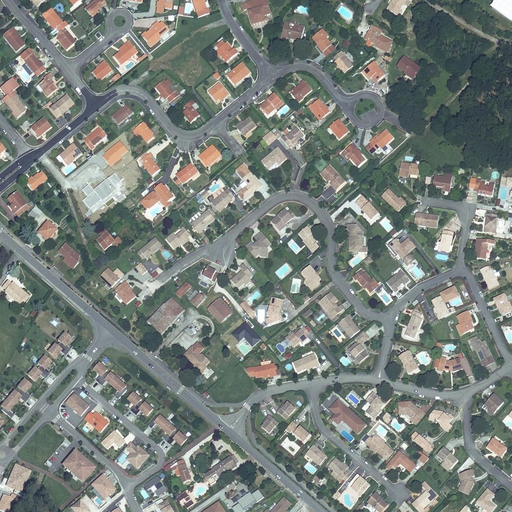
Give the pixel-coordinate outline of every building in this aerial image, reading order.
[(91,17),(97,11),(106,4),(102,0),(95,0),(85,9),(91,17)] [(165,8),(164,9),(172,10),(172,6),(171,6),(171,0),(160,0),(160,2),(159,2),(157,2),(157,7),(158,7),(165,8)] [(203,1),(202,0),(192,0),(197,13),(206,10),(203,1)] [(266,0),(258,0),(252,2),(254,6),(252,9),(254,11),(268,7),(266,0)] [(511,0),(497,0),(492,8),(511,21),(511,0)] [(254,6),(252,2),(242,5),(243,11),(248,10),(253,27),(268,22),(266,16),(271,14),(268,7),(254,11),(252,9),(254,6)] [(54,30),(56,28),(60,32),(64,28),(65,28),(66,27),(63,23),(54,12),(51,15),(48,11),(42,15),(54,30)] [(297,38),(302,39),(305,28),(295,25),(294,29),(290,28),(291,24),(285,22),(281,39),(286,41),(287,36),(288,37),(288,38),(290,39),(290,37),(297,39),(297,38)] [(147,35),(143,38),(150,47),(154,44),(152,42),(155,39),(156,37),(154,36),(155,35),(157,35),(159,38),(168,30),(162,23),(160,25),(158,23),(157,23),(152,27),(153,28),(155,31),(155,32),(154,31),(152,29),(146,34),(147,35)] [(366,39),(368,40),(374,30),(381,34),(382,32),(372,26),(366,39)] [(16,35),(18,34),(13,28),(3,36),(16,52),(25,46),(20,40),(16,35)] [(60,32),(56,35),(68,49),(76,42),(65,28),(64,28),(60,32)] [(368,40),(372,42),(375,44),(375,46),(387,53),(393,43),(380,36),(381,34),(374,30),(368,40)] [(324,35),(321,31),(314,37),(319,44),(318,45),(317,46),(323,53),(332,46),(327,39),(329,37),(326,33),(324,35)] [(160,39),(159,38),(157,35),(155,35),(154,36),(156,37),(155,39),(152,42),(154,44),(160,39)] [(228,49),(230,48),(227,43),(225,45),(222,41),(216,46),(219,49),(216,51),(221,58),(222,57),(227,63),(238,54),(234,49),(233,51),(231,52),(228,49)] [(127,47),(121,51),(114,57),(120,65),(137,52),(129,42),(125,45),(127,47)] [(336,62),(340,67),(345,73),(353,67),(342,52),(335,58),(337,60),(336,62)] [(29,66),(31,69),(34,73),(44,65),(41,62),(40,63),(32,54),(24,61),(29,66)] [(409,73),(415,78),(421,69),(405,58),(398,67),(406,73),(408,71),(410,72),(409,73)] [(102,65),(97,69),(92,73),(99,81),(112,71),(104,61),(101,64),(102,65)] [(374,76),(378,81),(385,76),(375,62),(362,72),(369,80),(372,78),(374,76)] [(238,82),(250,73),(242,64),(227,76),(235,86),(239,82),(238,82)] [(414,80),(415,78),(409,73),(410,72),(408,71),(406,73),(405,74),(414,80)] [(216,72),(212,76),(216,81),(220,77),(216,72)] [(39,85),(43,90),(48,97),(57,90),(53,86),(52,85),(53,85),(54,84),(50,79),(53,77),(50,73),(44,78),(45,79),(38,85),(39,85)] [(250,73),(238,82),(239,82),(250,73)] [(10,83),(2,90),(7,96),(3,99),(6,103),(15,95),(13,92),(19,87),(12,78),(8,81),(10,83)] [(172,102),(179,96),(176,91),(177,91),(168,80),(165,82),(164,81),(156,88),(162,95),(166,100),(168,98),(171,102),(172,102)] [(1,88),(2,90),(10,83),(8,81),(1,88)] [(297,90),(296,89),(295,88),(292,91),(294,94),(292,96),(295,100),(297,98),(300,102),(304,98),(303,97),(312,90),(304,81),(301,84),(301,85),(298,88),(298,89),(297,90)] [(224,95),(226,97),(229,95),(220,83),(208,92),(216,102),(220,99),(223,97),(222,96),(224,95)] [(190,93),(188,90),(187,91),(185,88),(180,92),(182,94),(180,95),(183,98),(190,93)] [(275,108),(281,102),(275,94),(268,101),(269,102),(261,109),(267,116),(276,109),(275,108)] [(13,112),(18,118),(26,111),(17,100),(18,99),(15,95),(6,103),(13,112)] [(61,113),(67,108),(73,103),(67,95),(50,109),(58,118),(62,115),(61,113)] [(311,106),(322,119),(330,113),(319,99),(311,106)] [(187,110),(185,112),(183,113),(191,123),(200,116),(192,107),(195,104),(192,101),(184,107),(187,110)] [(260,107),(261,109),(269,102),(268,101),(260,107)] [(131,112),(127,107),(126,106),(112,117),(118,125),(132,113),(131,112)] [(320,121),(322,119),(311,106),(309,108),(320,121)] [(30,129),(38,138),(51,127),(44,119),(30,129)] [(242,125),(240,123),(236,127),(244,137),(256,127),(249,119),(243,123),(244,124),(242,125)] [(341,124),(342,123),(339,120),(330,127),(340,140),(349,133),(345,127),(344,128),(341,124)] [(136,129),(141,134),(148,143),(154,138),(152,135),(153,134),(144,123),(136,129)] [(91,149),(94,147),(106,137),(100,128),(84,141),(91,149)] [(291,144),(293,146),(297,142),(304,136),(297,128),(286,137),(285,137),(282,139),(288,147),(291,144)] [(375,141),(373,140),(373,139),(370,142),(377,150),(380,147),(382,149),(394,139),(387,131),(380,136),(375,141)] [(277,139),(273,135),(271,132),(263,139),(269,146),(277,139)] [(355,148),(357,147),(354,144),(345,151),(346,151),(342,154),(348,161),(350,159),(358,167),(366,161),(361,155),(355,148)] [(68,152),(61,157),(67,165),(82,154),(74,145),(67,150),(68,152)] [(213,145),(202,155),(203,156),(214,146),(213,145)] [(388,155),(393,150),(388,145),(383,150),(388,155)] [(203,156),(202,155),(199,157),(206,166),(209,163),(210,165),(222,156),(214,146),(203,156)] [(276,161),(277,162),(280,166),(287,160),(278,148),(262,162),(264,165),(268,169),(275,164),(274,162),(276,161)] [(150,159),(151,159),(153,157),(151,154),(143,160),(142,159),(140,161),(143,165),(143,164),(153,176),(160,170),(155,163),(154,164),(150,159)] [(73,164),(65,170),(68,174),(76,168),(73,164)] [(419,176),(420,166),(401,164),(399,177),(409,178),(409,174),(419,176)] [(192,177),(198,173),(198,172),(194,168),(193,169),(190,165),(176,176),(177,177),(181,182),(183,185),(192,177)] [(256,188),(258,189),(262,186),(244,165),(236,171),(248,185),(242,190),(243,191),(238,195),(244,201),(256,191),(254,189),(256,188)] [(333,182),(332,183),(331,185),(337,191),(345,183),(329,166),(321,174),(324,178),(326,176),(330,181),(332,181),(333,182)] [(93,192),(112,183),(106,170),(87,179),(93,192)] [(33,178),(27,183),(33,190),(47,179),(42,173),(39,175),(38,174),(33,178)] [(444,187),(444,188),(443,191),(450,192),(452,179),(445,177),(435,176),(433,186),(442,187),(442,186),(444,187)] [(490,184),(489,187),(485,186),(486,183),(481,182),(481,180),(476,179),(474,192),(479,192),(478,195),(493,197),(495,185),(490,184)] [(166,203),(167,203),(174,198),(164,186),(163,187),(161,184),(155,189),(157,192),(154,194),(153,193),(143,201),(141,203),(147,210),(149,208),(150,209),(160,201),(163,199),(166,203)] [(328,199),(334,190),(327,186),(321,195),(328,199)] [(214,199),(215,200),(225,192),(222,188),(213,196),(215,198),(214,199)] [(225,192),(215,200),(211,203),(219,213),(225,208),(224,207),(223,206),(231,199),(234,197),(228,189),(225,192)] [(405,206),(399,199),(389,190),(382,197),(398,213),(405,206)] [(14,203),(12,205),(9,206),(15,213),(16,213),(18,216),(29,207),(17,191),(10,197),(14,203)] [(204,200),(204,199),(201,196),(199,194),(196,197),(201,203),(204,200)] [(400,198),(399,199),(405,206),(407,204),(400,198)] [(166,208),(169,205),(168,204),(167,203),(166,203),(163,199),(160,201),(166,208)] [(232,201),(231,199),(223,206),(224,207),(232,201)] [(368,215),(367,215),(372,221),(379,214),(366,200),(359,207),(366,214),(367,213),(368,215)] [(35,221),(42,213),(35,207),(29,215),(35,221)] [(292,219),(288,213),(285,210),(271,222),(279,232),(286,226),(285,225),(292,219)] [(206,225),(207,226),(215,219),(208,211),(194,222),(197,225),(194,228),(196,230),(199,228),(201,230),(206,226),(205,226),(206,225)] [(421,215),(416,214),(415,225),(438,228),(439,216),(428,215),(428,216),(426,216),(427,215),(421,214),(421,215)] [(498,216),(486,214),(485,218),(487,218),(485,233),(496,234),(496,232),(503,233),(505,220),(498,219),(498,216)] [(38,232),(44,237),(43,238),(46,241),(47,240),(57,229),(56,229),(58,227),(56,225),(54,227),(47,221),(38,232)] [(353,239),(350,239),(350,246),(354,247),(354,251),(358,251),(362,248),(363,248),(363,232),(357,225),(348,225),(348,229),(351,232),(351,236),(353,237),(353,239)] [(308,243),(311,247),(318,242),(314,237),(312,234),(313,233),(308,227),(299,234),(304,241),(303,241),(306,245),(308,243)] [(180,242),(181,244),(183,246),(189,240),(187,238),(190,235),(184,228),(181,230),(182,232),(176,237),(173,234),(169,238),(166,240),(173,248),(180,242)] [(450,245),(452,245),(454,232),(444,230),(441,243),(440,243),(439,251),(449,253),(450,245)] [(103,245),(101,247),(105,251),(114,243),(116,247),(122,242),(119,238),(115,241),(108,232),(102,237),(98,240),(103,245)] [(261,256),(267,251),(266,249),(271,245),(261,233),(255,238),(259,243),(255,246),(251,242),(246,247),(256,258),(259,255),(261,256)] [(403,258),(405,260),(405,263),(408,267),(415,261),(411,255),(410,256),(408,253),(416,247),(409,238),(401,245),(396,239),(390,245),(401,259),(403,258)] [(156,239),(153,241),(159,249),(162,246),(156,239)] [(478,251),(477,253),(477,259),(486,260),(489,260),(491,252),(487,252),(488,241),(477,239),(476,251),(478,251)] [(159,249),(153,241),(138,253),(143,259),(145,257),(147,259),(152,255),(151,253),(152,252),(153,253),(159,249)] [(76,261),(80,257),(66,244),(59,252),(66,258),(68,260),(66,261),(75,268),(79,263),(76,261)] [(305,247),(298,253),(301,257),(309,251),(305,247)] [(367,257),(364,262),(370,265),(373,260),(367,257)] [(74,269),(75,268),(66,261),(68,260),(66,258),(64,261),(74,269)] [(142,276),(148,271),(141,263),(135,268),(142,276)] [(239,276),(238,275),(231,280),(238,289),(244,284),(246,286),(251,281),(249,278),(253,275),(244,265),(240,268),(242,271),(239,274),(240,275),(239,276)] [(315,276),(315,275),(314,273),(315,273),(310,266),(302,273),(307,279),(306,280),(310,284),(308,286),(312,291),(316,288),(314,286),(319,282),(321,280),(317,276),(316,277),(315,276)] [(218,276),(215,275),(216,270),(206,267),(202,277),(215,282),(218,276)] [(487,267),(481,270),(490,290),(499,286),(492,270),(490,271),(488,267),(487,267)] [(108,269),(100,277),(112,288),(120,280),(108,269)] [(365,286),(367,288),(371,293),(379,287),(373,279),(371,280),(365,273),(364,274),(362,271),(354,277),(357,281),(358,280),(364,287),(365,286)] [(402,271),(387,283),(395,293),(399,290),(397,288),(400,286),(400,285),(402,283),(404,285),(410,281),(402,271)] [(18,290),(19,288),(13,282),(11,284),(8,281),(2,287),(6,290),(5,292),(12,298),(17,303),(20,305),(23,301),(26,297),(18,290)] [(127,305),(136,297),(127,286),(128,285),(125,282),(116,290),(118,293),(117,294),(127,305)] [(180,289),(184,294),(192,286),(187,282),(180,289)] [(29,297),(19,288),(18,290),(26,297),(23,301),(24,303),(29,297)] [(383,288),(378,293),(386,303),(391,299),(383,288)] [(180,298),(184,294),(180,289),(178,291),(177,290),(174,293),(180,298)] [(188,299),(192,303),(200,294),(196,290),(188,299)] [(331,314),(329,316),(328,316),(332,320),(345,309),(341,305),(339,308),(338,309),(334,305),(335,303),(338,301),(331,293),(321,301),(321,302),(331,314)] [(200,294),(192,303),(197,308),(205,299),(207,297),(204,294),(202,296),(200,294)] [(500,307),(501,310),(504,315),(511,312),(511,311),(511,302),(510,303),(509,302),(508,302),(505,297),(504,294),(494,299),(498,307),(499,307),(500,307)] [(450,314),(448,310),(442,296),(432,301),(438,315),(437,315),(439,319),(450,314)] [(220,298),(218,300),(232,313),(233,311),(220,298)] [(279,312),(280,313),(283,300),(272,298),(268,314),(270,318),(272,324),(281,321),(279,313),(279,312)] [(164,306),(177,318),(184,311),(171,299),(164,306)] [(232,313),(218,300),(208,309),(222,323),(232,313)] [(321,302),(318,303),(329,316),(331,314),(321,302)] [(164,306),(159,312),(172,324),(177,318),(164,306)] [(306,319),(313,313),(310,309),(303,315),(306,319)] [(422,315),(414,311),(412,315),(413,316),(409,326),(409,327),(406,335),(414,339),(422,320),(420,319),(422,315)] [(470,320),(472,320),(468,311),(457,317),(461,324),(459,325),(464,334),(474,329),(471,323),(470,320)] [(172,324),(159,312),(148,323),(162,335),(172,324)] [(350,321),(351,320),(353,319),(349,315),(339,324),(351,338),(360,331),(356,325),(355,326),(350,321)] [(252,348),(261,340),(252,328),(254,327),(249,320),(232,334),(239,343),(244,338),(252,348)] [(56,323),(51,329),(55,332),(60,326),(56,323)] [(299,340),(300,341),(301,343),(308,338),(306,335),(309,333),(304,327),(295,335),(293,333),(286,339),(292,345),(299,340)] [(55,345),(48,352),(55,358),(60,352),(65,356),(71,350),(66,345),(74,336),(69,332),(66,335),(64,333),(58,341),(60,343),(56,347),(55,345)] [(478,340),(474,342),(475,345),(475,346),(476,349),(484,366),(494,361),(489,351),(488,352),(487,350),(485,346),(487,345),(485,341),(482,343),(480,339),(478,340)] [(362,351),(363,350),(357,342),(349,350),(360,363),(369,356),(364,351),(363,352),(362,351)] [(196,365),(195,366),(199,370),(204,365),(206,367),(210,362),(203,355),(201,357),(199,355),(204,349),(198,343),(193,348),(186,355),(191,360),(190,361),(194,365),(195,364),(196,365)] [(406,366),(406,368),(409,373),(411,373),(418,369),(416,365),(415,365),(414,364),(415,362),(408,351),(399,357),(404,365),(405,364),(406,366)] [(313,366),(314,368),(319,365),(315,354),(294,363),(298,373),(307,369),(313,366)] [(34,368),(28,376),(35,381),(40,375),(45,380),(51,373),(45,369),(51,363),(44,357),(38,364),(40,366),(36,370),(34,368)] [(440,360),(438,368),(438,369),(444,370),(448,371),(452,370),(453,372),(453,373),(463,370),(460,359),(450,362),(446,361),(441,360),(440,360)] [(275,364),(270,365),(269,362),(261,363),(262,367),(254,368),(254,367),(244,369),(250,377),(255,376),(256,378),(272,375),(273,377),(277,376),(275,364)] [(108,370),(100,364),(94,370),(101,376),(96,381),(102,387),(107,381),(120,392),(115,398),(118,401),(127,390),(125,389),(127,387),(119,380),(122,378),(122,377),(119,380),(112,374),(110,376),(106,372),(108,370)] [(216,374),(211,379),(214,382),(219,378),(216,374)] [(1,410),(11,419),(14,416),(9,411),(20,398),(25,403),(31,397),(25,392),(31,386),(24,380),(18,388),(20,389),(16,393),(14,392),(8,399),(5,396),(5,397),(8,399),(1,406),(3,408),(1,410)] [(142,400),(134,393),(128,400),(135,405),(130,411),(136,416),(141,411),(147,416),(153,410),(146,403),(144,405),(140,402),(142,400)] [(378,412),(381,409),(384,405),(381,402),(377,399),(378,398),(373,393),(368,399),(373,403),(372,405),(371,406),(372,407),(373,408),(368,414),(374,419),(379,413),(378,412)] [(81,416),(89,407),(74,394),(66,403),(81,416)] [(488,408),(494,414),(504,403),(494,394),(484,405),(488,408)] [(342,421),(358,435),(367,424),(338,400),(329,410),(335,414),(330,419),(338,426),(342,421)] [(282,410),(280,409),(277,412),(286,420),(296,409),(288,403),(285,406),(282,410)] [(413,406),(414,406),(410,403),(398,404),(399,415),(406,414),(412,418),(410,420),(413,423),(423,412),(419,409),(419,410),(415,407),(415,408),(413,406)] [(441,414),(442,413),(434,411),(430,416),(430,418),(434,419),(437,419),(440,422),(446,427),(449,424),(454,418),(450,415),(448,417),(445,415),(444,416),(441,414)] [(101,433),(109,424),(96,412),(88,422),(101,433)] [(426,415),(423,412),(413,423),(417,425),(426,415)] [(268,420),(265,425),(262,428),(269,434),(279,423),(270,416),(267,419),(268,420)] [(159,418),(157,417),(148,427),(152,429),(156,424),(169,435),(164,440),(171,446),(175,441),(182,446),(187,439),(180,433),(178,435),(174,431),(176,429),(169,423),(171,420),(168,423),(161,417),(159,418)] [(299,429),(296,427),(297,425),(293,422),(289,427),(286,430),(291,433),(292,432),(304,443),(311,436),(300,427),(299,429)] [(452,427),(449,424),(446,427),(440,422),(439,424),(447,432),(452,427)] [(115,435),(113,433),(102,444),(107,450),(114,443),(120,448),(125,443),(118,435),(115,435)] [(433,449),(431,447),(432,446),(416,433),(411,438),(427,452),(428,451),(430,453),(433,449)] [(378,450),(377,452),(383,457),(390,449),(384,444),(381,442),(382,440),(376,435),(373,440),(370,437),(365,443),(371,448),(372,447),(376,450),(377,449),(378,450)] [(501,458),(507,449),(493,439),(487,448),(501,458)] [(137,448),(131,443),(125,449),(132,454),(135,457),(135,458),(130,463),(138,469),(149,456),(138,446),(137,448)] [(316,450),(317,448),(314,446),(306,454),(320,466),(327,457),(322,453),(321,454),(316,450)] [(450,455),(451,454),(444,448),(437,456),(444,462),(451,469),(457,461),(452,457),(450,455)] [(200,449),(192,455),(195,460),(204,454),(200,449)] [(69,458),(63,465),(73,474),(70,477),(73,474),(83,482),(89,475),(86,474),(89,470),(90,471),(93,467),(86,461),(86,462),(83,459),(83,458),(76,452),(76,453),(73,456),(74,457),(71,460),(69,458)] [(407,470),(413,463),(399,452),(389,464),(393,467),(396,469),(400,464),(407,470)] [(425,455),(420,461),(425,464),(429,459),(425,455)] [(235,464),(230,458),(222,463),(213,469),(214,470),(213,470),(206,476),(204,476),(211,486),(216,482),(212,477),(217,474),(219,477),(228,470),(229,472),(236,467),(235,464)] [(347,469),(342,464),(336,459),(329,467),(334,471),(340,477),(344,480),(348,475),(345,472),(347,469)] [(184,460),(180,461),(172,467),(173,470),(178,468),(180,473),(181,473),(185,483),(192,481),(188,471),(184,460)] [(449,471),(451,469),(444,462),(441,465),(449,471)] [(416,467),(413,463),(407,470),(411,473),(416,467)] [(30,472),(16,466),(7,486),(16,489),(20,479),(25,481),(30,472)] [(471,479),(473,479),(472,477),(475,476),(472,470),(460,475),(463,482),(460,487),(470,492),(474,483),(471,482),(471,479)] [(338,480),(340,477),(334,471),(331,474),(338,480)] [(102,475),(91,485),(94,488),(97,486),(104,493),(101,496),(107,502),(111,499),(108,496),(116,490),(102,475)] [(156,493),(159,497),(167,491),(158,477),(145,487),(148,491),(154,486),(158,491),(156,493)] [(360,491),(363,494),(370,486),(361,478),(356,483),(353,481),(349,486),(358,494),(360,491)] [(21,492),(25,481),(20,479),(16,489),(21,492)] [(430,495),(433,491),(425,482),(421,485),(426,491),(416,501),(412,505),(419,511),(423,511),(425,511),(423,509),(434,499),(430,495)] [(469,495),(470,492),(460,487),(459,490),(469,495)] [(232,509),(234,511),(243,511),(245,511),(244,510),(256,501),(257,503),(264,498),(259,490),(252,495),(250,493),(247,495),(245,493),(242,495),(244,497),(241,499),(239,496),(236,497),(238,501),(237,501),(239,504),(232,509)] [(484,508),(488,511),(490,511),(495,507),(489,501),(494,495),(488,490),(477,502),(484,508)] [(185,500),(189,497),(185,491),(176,499),(177,504),(184,499),(185,500)] [(334,495),(333,497),(332,498),(335,500),(337,498),(339,499),(341,497),(340,495),(340,494),(337,492),(334,495)] [(377,510),(379,511),(383,511),(388,506),(384,503),(382,501),(383,500),(375,493),(368,502),(377,510)] [(18,496),(12,494),(11,498),(4,495),(1,501),(2,502),(1,504),(0,503),(0,510),(3,511),(7,511),(10,507),(11,508),(14,499),(17,500),(18,496)] [(285,511),(286,511),(292,504),(284,498),(271,511),(285,511)] [(121,509),(125,507),(124,506),(128,504),(125,499),(118,503),(121,509)] [(157,506),(158,505),(162,511),(173,511),(167,501),(164,502),(162,499),(155,503),(157,506)] [(86,506),(81,500),(71,508),(74,511),(88,511),(88,509),(88,508),(87,509),(85,507),(86,506)] [(191,500),(187,503),(184,505),(187,509),(194,504),(191,500)] [(225,511),(219,503),(205,511),(225,511)]
